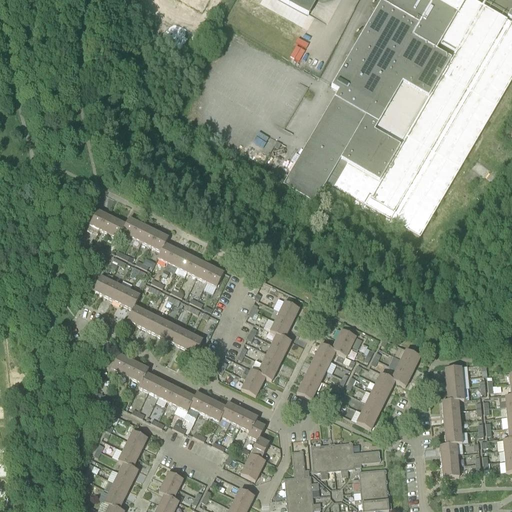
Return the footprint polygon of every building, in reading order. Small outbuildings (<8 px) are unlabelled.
[(277,0),(309,17),(318,0),(277,0)] [(508,17),(511,19),(511,24),(478,4),(478,5),(469,0),(389,0),(383,2),(332,90),(334,91),(339,94),(284,189),(316,207),(325,191),(394,231),(397,225),(421,240),(422,239),(421,239),(511,83),(511,12),(508,17)] [(89,227),(99,232),(106,217),(96,213),(89,227)] [(106,217),(99,232),(109,237),(116,222),(106,217)] [(132,240),(139,226),(128,220),(125,227),(121,235),(122,235),(132,240)] [(116,222),(109,237),(119,242),(122,235),(121,235),(125,227),(116,222)] [(141,245),(148,230),(139,226),(132,240),(141,245)] [(151,250),(158,235),(148,230),(141,245),(151,250)] [(168,240),(158,235),(151,250),(160,254),(161,254),(165,246),(168,240)] [(167,266),(174,251),(165,246),(161,254),(160,254),(157,261),(167,266)] [(177,270),(184,256),(174,251),(167,266),(177,270)] [(186,275),(194,261),(184,256),(177,270),(186,275)] [(196,280),(203,265),(194,261),(186,275),(196,280)] [(206,285),(213,270),(203,265),(196,280),(206,285)] [(223,275),(213,270),(206,285),(216,290),(223,275)] [(103,298),(110,283),(113,279),(101,276),(93,293),(103,298)] [(120,288),(110,283),(103,298),(113,303),(120,288)] [(113,303),(122,308),(130,293),(120,288),(113,303)] [(134,308),(134,309),(139,298),(130,293),(122,308),(132,312),(134,308)] [(284,304),(279,314),(294,322),(299,311),(284,304)] [(136,328),(144,313),(134,309),(134,308),(132,312),(126,323),(136,328)] [(146,333),(153,318),(144,313),(136,328),(146,333)] [(274,324),(289,331),(294,322),(279,314),(274,324)] [(156,338),(163,323),(153,318),(146,333),(156,338)] [(163,323),(156,338),(165,342),(173,328),(163,323)] [(276,337),(284,341),(289,331),(274,324),(269,334),(276,337)] [(165,342),(175,347),(182,332),(173,328),(165,342)] [(175,347),(185,352),(192,337),(182,332),(175,347)] [(341,332),(336,343),(350,350),(355,340),(341,332)] [(195,357),(202,343),(202,342),(192,337),(185,352),(195,357)] [(291,344),(284,341),(276,337),(271,347),(286,354),(291,344)] [(336,343),(331,352),(335,354),(345,360),(350,350),(336,343)] [(266,356),(281,363),(286,354),(271,347),(266,356)] [(335,354),(331,352),(321,347),(316,356),(330,364),(335,354)] [(405,352),(400,362),(415,370),(420,359),(405,352)] [(281,363),(266,356),(262,366),(276,373),(281,363)] [(325,373),(330,364),(316,356),(311,366),(325,373)] [(121,376),(128,362),(118,357),(115,364),(108,360),(101,374),(109,377),(112,372),(121,376)] [(138,367),(128,362),(121,376),(131,381),(138,367)] [(415,370),(400,362),(395,372),(410,379),(415,370)] [(262,366),(257,375),(265,380),(271,384),(276,373),(262,366)] [(311,366),(306,376),(321,383),(325,373),(311,366)] [(131,381),(140,386),(146,376),(148,371),(138,367),(131,381)] [(460,370),(444,371),(445,383),(462,381),(460,370)] [(260,390),(265,380),(257,375),(250,372),(248,378),(243,375),(240,380),(245,383),(260,390)] [(395,372),(391,381),(390,382),(394,384),(405,389),(410,379),(395,372)] [(155,380),(146,376),(140,386),(138,390),(148,395),(155,380)] [(316,393),(321,383),(306,376),(301,385),(316,393)] [(391,381),(380,376),(375,386),(390,393),(394,384),(390,382),(391,381)] [(155,380),(148,395),(158,400),(165,385),(155,380)] [(462,381),(445,383),(446,393),(462,392),(462,381)] [(260,390),(245,383),(241,392),(255,400),(260,390)] [(165,385),(158,400),(167,404),(174,390),(165,385)] [(311,403),(316,393),(301,385),(296,396),(311,403)] [(390,393),(375,386),(370,396),(385,403),(390,393)] [(174,390),(167,404),(177,409),(184,395),(174,390)] [(446,393),(447,403),(447,404),(457,403),(458,403),(464,403),(462,392),(446,393)] [(184,395),(177,409),(187,414),(189,410),(194,399),(184,395)] [(196,395),(194,399),(189,410),(199,415),(206,400),(196,395)] [(385,403),(370,396),(366,405),(380,413),(385,403)] [(206,400),(199,415),(209,420),(216,405),(206,400)] [(121,402),(119,406),(117,409),(123,412),(126,405),(121,402)] [(457,403),(447,404),(447,403),(441,404),(442,415),(458,414),(458,403),(457,403)] [(216,405),(209,420),(219,424),(221,420),(220,420),(225,409),(216,405)] [(225,409),(220,420),(221,420),(230,425),(237,410),(227,405),(225,409)] [(380,413),(366,405),(361,415),(376,422),(380,413)] [(237,410),(230,425),(240,429),(247,415),(237,410)] [(458,414),(442,415),(443,426),(459,425),(458,414)] [(240,429),(249,434),(255,424),(257,420),(247,415),(240,429)] [(376,422),(361,415),(356,425),(371,432),(376,422)] [(247,438),(257,443),(258,440),(264,429),(255,424),(249,434),(247,438)] [(444,437),(460,435),(459,425),(443,426),(444,437)] [(132,434),(127,444),(142,451),(147,441),(132,434)] [(445,447),(455,446),(456,447),(461,446),(460,435),(444,437),(445,447)] [(269,446),(258,440),(257,443),(250,457),(265,464),(264,464),(267,459),(263,457),(269,446)] [(511,452),(511,441),(508,442),(508,441),(502,442),(503,453),(511,452)] [(122,454),(137,461),(142,451),(127,444),(122,454)] [(341,447),(344,480),(348,479),(347,472),(354,472),(354,470),(353,456),(352,446),(341,447)] [(455,446),(445,447),(439,448),(440,459),(456,457),(456,447),(455,446)] [(327,481),(327,474),(333,474),(331,447),(321,448),(324,482),(327,481)] [(331,447),(333,474),(340,473),(341,480),(344,480),(341,447),(331,447)] [(320,475),(321,482),(324,482),(321,448),(310,449),(313,476),(320,475)] [(504,464),(511,462),(511,452),(503,453),(504,464)] [(378,453),(353,456),(354,470),(361,470),(360,466),(379,464),(378,453)] [(118,463),(123,466),(132,470),(137,461),(122,454),(118,463)] [(292,455),(294,480),(309,479),(308,472),(304,473),(303,454),(292,455)] [(245,467),(260,474),(265,464),(250,457),(245,467)] [(441,470),(457,468),(456,457),(440,459),(441,470)] [(138,473),(132,470),(123,466),(118,476),(133,483),(138,473)] [(255,484),(260,474),(245,467),(240,477),(255,484)] [(458,479),(457,468),(441,470),(442,481),(458,479)] [(352,486),(359,485),(386,483),(385,472),(358,474),(359,482),(352,482),(352,486)] [(163,485),(178,492),(183,482),(168,475),(163,485)] [(113,485),(128,492),(133,483),(118,476),(113,485)] [(311,486),(310,479),(309,479),(294,480),(284,481),(285,492),(318,489),(318,486),(311,486)] [(360,496),(387,493),(386,483),(359,485),(360,492),(353,493),(353,496),(360,495),(360,496)] [(109,495),(123,502),(128,492),(113,485),(109,495)] [(173,502),(178,492),(163,485),(158,495),(164,498),(173,502)] [(311,493),(318,492),(318,489),(285,492),(286,502),(312,500),(311,493)] [(254,499),(239,492),(234,502),(249,509),(254,499)] [(361,506),(387,503),(387,493),(360,496),(361,502),(354,503),(354,506),(361,505),(361,506)] [(109,507),(119,511),(123,502),(109,495),(104,505),(109,508),(109,507)] [(159,507),(168,511),(174,511),(178,504),(173,502),(164,498),(159,507)] [(286,511),(292,511),(320,510),(320,506),(313,506),(312,500),(286,502),(286,511)] [(234,502),(229,511),(230,511),(247,511),(249,509),(234,502)] [(388,511),(387,503),(361,506),(361,511),(388,511)]
